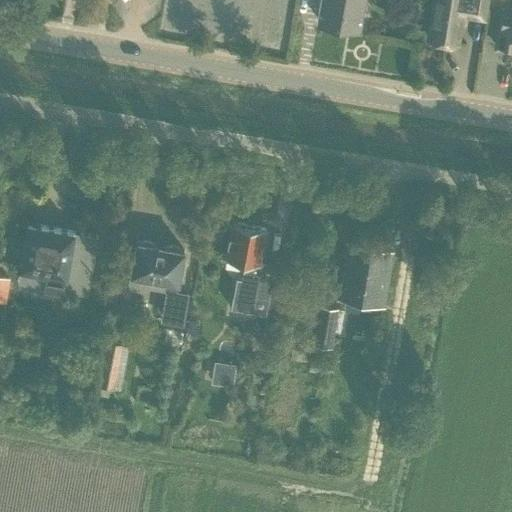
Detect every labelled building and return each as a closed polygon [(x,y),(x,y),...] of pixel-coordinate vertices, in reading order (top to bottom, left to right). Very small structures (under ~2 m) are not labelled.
[(322,0),(320,19),(361,26),(365,0),(322,0)] [(436,0),(430,38),(458,42),(464,0),(436,0)] [(484,18),(486,0),(464,0),(462,14),(484,18)] [(511,7),(504,6),(498,46),(511,48),(511,7)] [(267,228),(250,224),(233,221),(226,258),(245,261),(243,278),(237,277),(232,307),(246,310),(267,314),(268,306),(279,308),(284,281),(273,279),(277,263),(261,260),(267,228)] [(88,294),(99,235),(29,222),(21,268),(36,271),(35,276),(47,278),(45,287),(64,290),(88,294)] [(155,244),(153,242),(146,240),(143,242),(140,242),(138,241),(133,274),(170,281),(169,291),(175,292),(169,322),(185,325),(191,292),(178,290),(180,282),(181,282),(186,249),(184,249),(181,249),(179,246),(172,245),(169,247),(166,246),(166,245),(164,245),(164,246),(160,245),(160,244),(159,244),(159,245),(155,244)] [(338,295),(384,304),(393,250),(347,241),(338,295)] [(10,277),(0,275),(0,300),(7,302),(10,277)] [(339,308),(330,306),(320,305),(320,307),(311,306),(308,324),(317,325),(315,338),(334,341),(339,308)] [(275,332),(277,322),(270,320),(265,323),(264,330),(275,332)] [(188,330),(185,330),(168,327),(165,342),(185,346),(188,330)] [(98,384),(115,387),(123,343),(106,340),(98,384)] [(293,347),(292,358),(308,360),(310,349),(293,347)]
